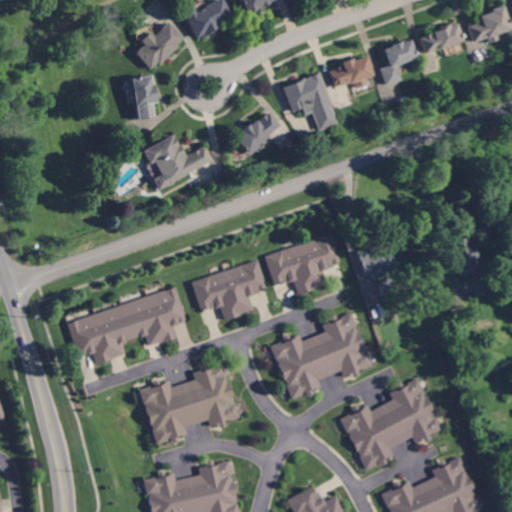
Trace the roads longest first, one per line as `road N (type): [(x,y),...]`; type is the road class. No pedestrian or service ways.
road 1 (residential): [(8,286),(511,107)]
road 2 (residential): [(98,386),(346,296)]
road 3 (residential): [(64,511),(57,429),(0,260)]
road 4 (residential): [(370,511),(350,481),(285,426),(255,385),(239,340)]
road 5 (residential): [(396,0),(286,40),(212,85)]
road 6 (residential): [(259,511),(274,462),(296,433),(389,378)]
